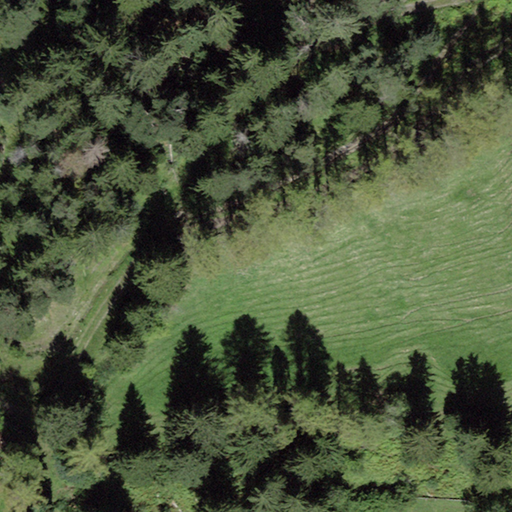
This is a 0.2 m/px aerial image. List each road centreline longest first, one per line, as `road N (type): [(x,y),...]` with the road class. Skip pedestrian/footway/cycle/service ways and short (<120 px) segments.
road 1 (track): [(511,47),(411,132),(159,242)]
road 2 (track): [(32,423),(159,242)]
